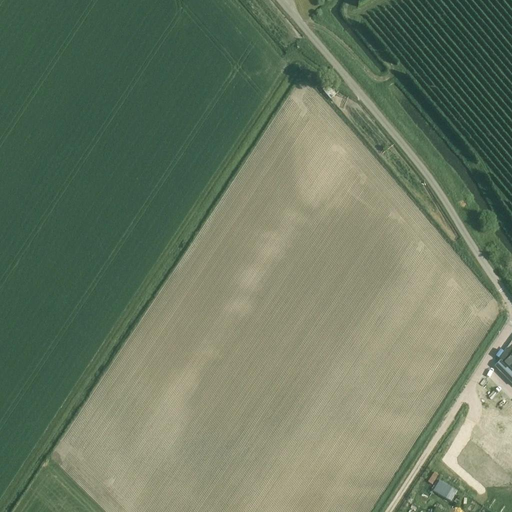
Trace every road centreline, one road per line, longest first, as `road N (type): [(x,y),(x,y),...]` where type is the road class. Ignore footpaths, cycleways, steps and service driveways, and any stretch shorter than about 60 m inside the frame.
road 1 (unclassified): [(511,304),(414,159),(278,0)]
road 2 (track): [(388,511),(511,324)]
